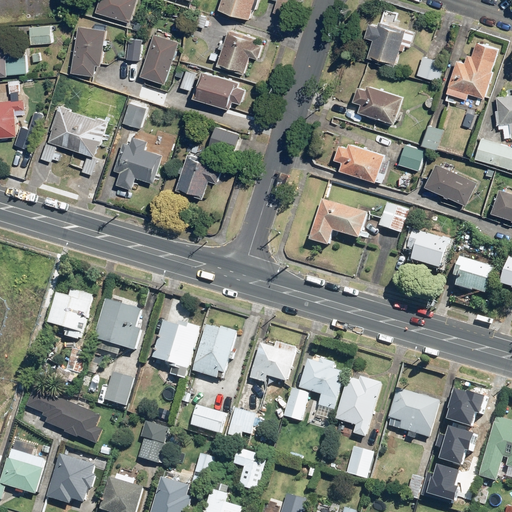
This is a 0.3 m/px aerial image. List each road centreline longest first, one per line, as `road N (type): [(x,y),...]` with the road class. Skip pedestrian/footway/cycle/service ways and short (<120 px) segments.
road 1 (residential): [(329,0),(242,278)]
road 2 (primary): [(242,278),(511,356)]
road 3 (primary): [(0,206),(242,278)]
